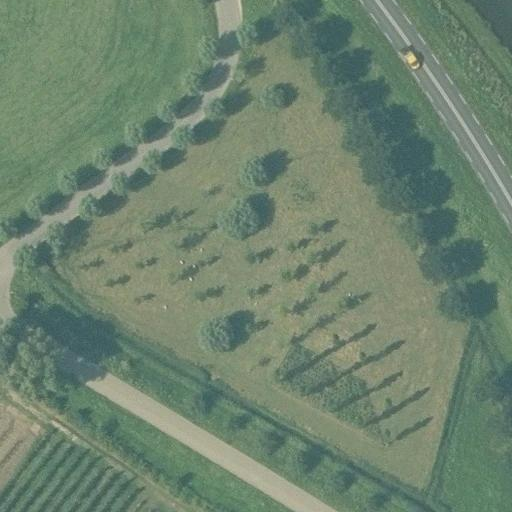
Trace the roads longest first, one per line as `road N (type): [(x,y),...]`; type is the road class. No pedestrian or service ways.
road 1 (unclassified): [(0,262),(201,109),(229,49),(224,0)]
road 2 (unclassified): [(0,319),(312,511)]
road 3 (primary): [(511,213),(450,108),(369,0)]
